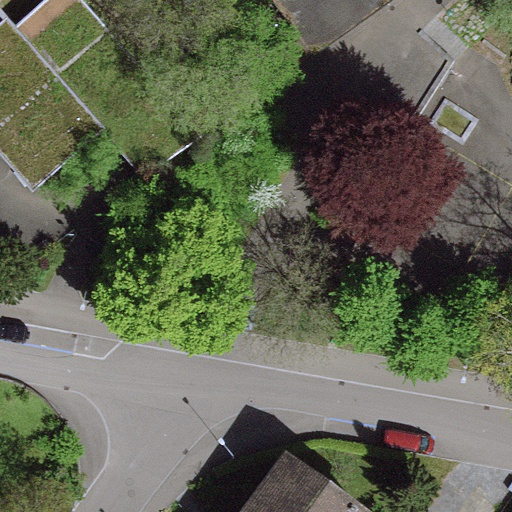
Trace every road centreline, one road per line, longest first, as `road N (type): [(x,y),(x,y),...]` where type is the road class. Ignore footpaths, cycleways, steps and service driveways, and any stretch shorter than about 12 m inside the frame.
road 1 (residential): [(208,383),(511,435)]
road 2 (residential): [(0,346),(208,383)]
road 3 (residential): [(208,383),(146,511)]
